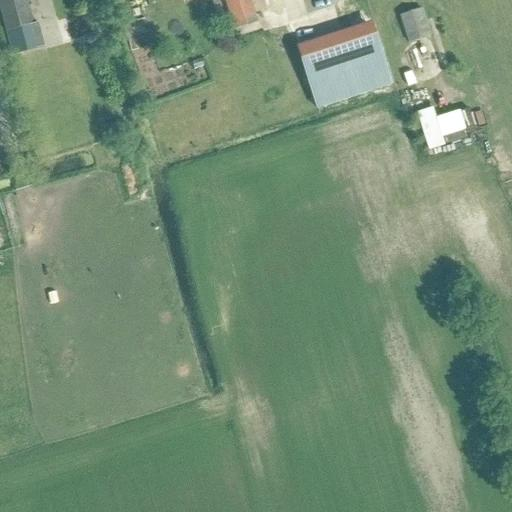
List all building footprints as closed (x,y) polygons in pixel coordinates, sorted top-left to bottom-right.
[(32,25),(25,0),(0,0),(0,12),(5,32),(32,25)] [(223,0),(234,30),(257,23),(249,0),(223,0)] [(409,44),(430,37),(420,10),(400,17),(409,44)] [(75,64),(88,66),(90,80),(88,100),(92,126),(109,124),(101,75),(94,76),(92,64),(93,56),(86,12),(67,15),(66,27),(57,28),(58,36),(50,35),(52,50),(39,52),(33,52),(32,65),(48,67),(49,61),(75,64)] [(326,30),(338,61),(356,54),(345,23),(326,30)] [(437,38),(422,44),(429,65),(445,59),(437,38)] [(298,54),(316,110),(335,104),(323,67),(317,48),(298,54)] [(337,98),(365,89),(362,77),(333,87),(337,98)]
